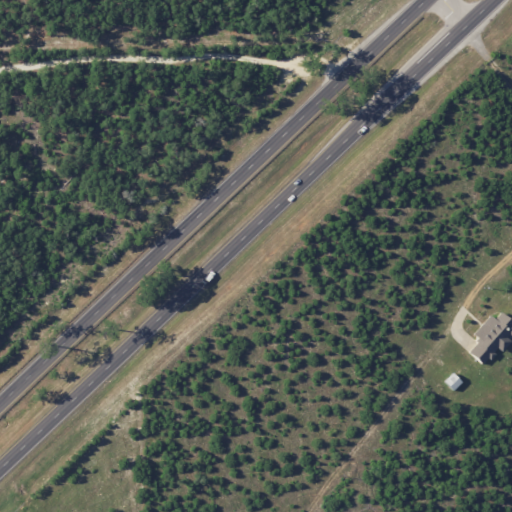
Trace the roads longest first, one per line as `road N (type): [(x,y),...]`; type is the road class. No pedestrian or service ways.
road 1 (trunk): [(0,468),(492,0)]
road 2 (trunk): [(423,0),(0,401)]
road 3 (residential): [(0,68),(132,56),(362,59)]
